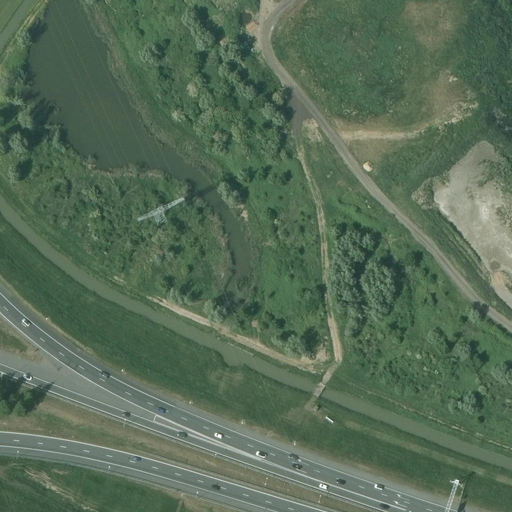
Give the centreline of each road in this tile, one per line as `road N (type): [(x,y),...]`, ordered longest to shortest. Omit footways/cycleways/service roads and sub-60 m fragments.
road 1 (motorway): [(409,508),(114,385),(0,301)]
road 2 (motorway): [(409,508),(371,503),(0,367)]
road 3 (motorway): [(0,438),(83,450),(295,511)]
